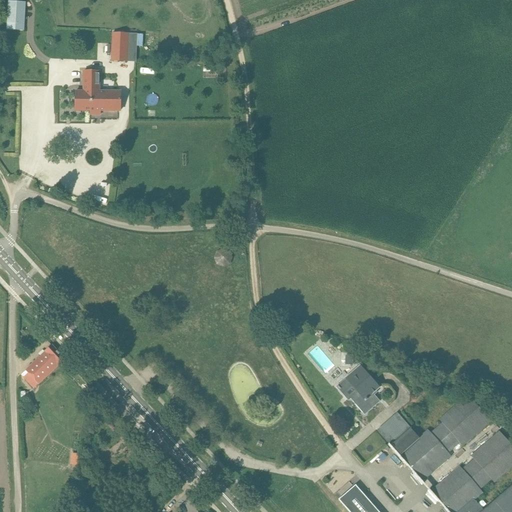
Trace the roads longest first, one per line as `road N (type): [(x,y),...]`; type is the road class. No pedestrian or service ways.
road 1 (primary): [(242,511),(28,281)]
road 2 (track): [(253,229),(374,248),(511,294)]
road 3 (track): [(340,450),(284,364),(260,298),(253,229)]
road 4 (track): [(22,189),(124,226),(253,229)]
road 5 (unclassified): [(18,511),(11,307),(28,281)]
road 6 (track): [(253,229),(227,0)]
